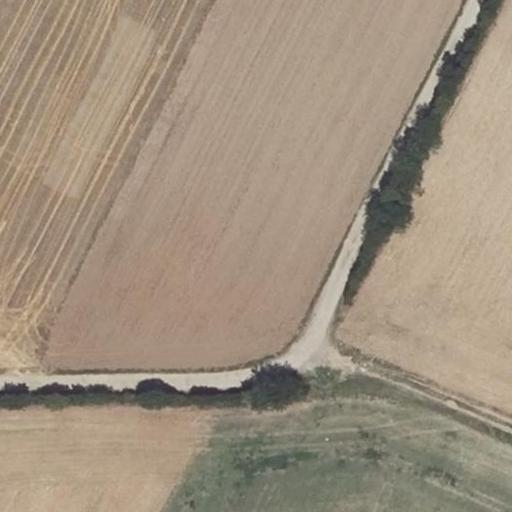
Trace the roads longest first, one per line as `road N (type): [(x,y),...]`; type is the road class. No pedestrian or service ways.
road 1 (track): [(0,381),(250,376),(304,350),(481,0)]
road 2 (track): [(304,350),(400,373),(511,423)]
